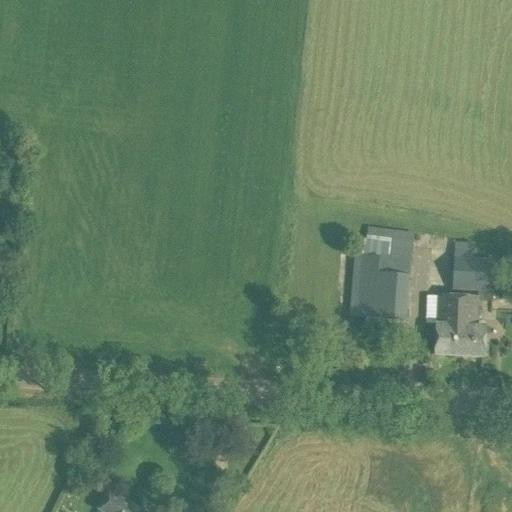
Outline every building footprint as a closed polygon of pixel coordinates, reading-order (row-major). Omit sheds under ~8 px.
[(405,320),(412,236),(381,233),(380,239),(366,238),(364,258),(356,258),(351,315),(405,320)] [(493,292),(495,260),(455,258),(453,290),(493,292)] [(457,330),(459,297),(439,296),(438,326),(437,326),(436,356),(453,357),(455,330),(457,330)] [(455,330),(453,357),(484,358),(485,329),(477,329),(478,298),(459,297),(457,330),(455,330)] [(133,511),(107,497),(98,511),(133,511)]
